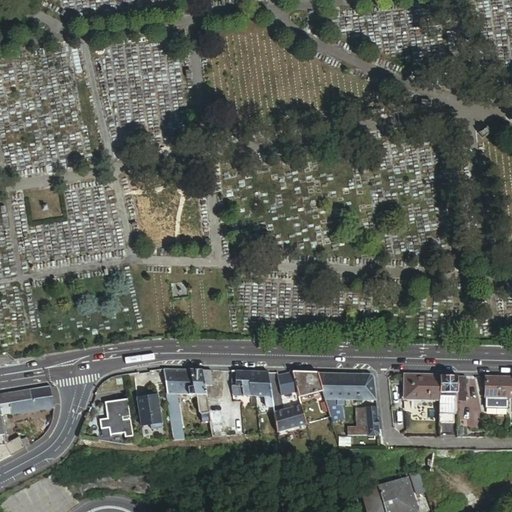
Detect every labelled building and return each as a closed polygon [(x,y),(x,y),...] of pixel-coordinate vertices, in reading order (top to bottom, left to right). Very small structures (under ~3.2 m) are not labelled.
[(189,371),(163,370),(167,396),(181,396),(195,397),(189,371)] [(202,371),(189,371),(195,397),(199,413),(202,416),(204,415),(209,415),(207,402),(205,387),(202,371)] [(212,387),(211,372),(202,371),(205,387),(212,387)] [(256,373),(233,372),(232,387),(234,396),(256,397),(255,384),(258,384),(256,373)] [(268,373),(256,373),(258,384),(255,384),(256,397),(267,397),(272,397),(268,373)] [(293,374),(292,374),(298,393),(321,387),(317,374),(293,374)] [(362,375),(317,374),(321,387),(322,389),(361,390),(362,375)] [(322,389),(323,393),(325,400),(344,401),(376,402),(375,384),(374,378),(372,375),(362,375),(361,390),(322,389)] [(440,377),(405,376),(405,401),(440,401),(440,377)] [(457,415),(457,402),(457,397),(458,392),(458,378),(440,377),(440,401),(440,415),(446,415),(457,415)] [(466,378),(458,378),(458,392),(466,392),(466,378)] [(511,378),(487,378),(486,398),(487,398),(509,398),(511,398),(511,378)] [(50,387),(30,390),(32,402),(9,406),(9,408),(11,416),(54,408),(50,387)] [(298,393),(299,399),(323,393),(322,389),(321,387),(298,393)] [(30,390),(0,395),(0,409),(9,408),(9,406),(32,402),(30,390)] [(162,429),(158,396),(138,398),(142,427),(151,426),(152,431),(162,429)] [(167,396),(172,426),(186,424),(181,396),(167,396)] [(509,398),(487,398),(486,409),(508,409),(509,398)] [(133,437),(127,400),(105,403),(107,420),(100,421),(101,430),(109,429),(110,436),(124,434),(125,438),(133,437)] [(213,439),(226,438),(219,400),(207,402),(209,415),(210,423),(213,439)] [(344,401),(325,400),(326,404),(329,412),(332,424),(343,421),(341,407),(343,407),(344,401)] [(301,406),(274,414),(278,433),(306,425),(301,406)] [(0,436),(6,435),(3,417),(11,416),(9,408),(0,409),(0,436)] [(378,419),(377,408),(366,409),(367,420),(368,437),(368,438),(376,438),(379,435),(379,431),(378,419)] [(440,415),(440,432),(440,436),(455,436),(455,424),(446,424),(446,415),(440,415)] [(446,424),(455,424),(456,424),(457,415),(446,415),(446,424)] [(348,437),(368,437),(367,420),(357,420),(358,428),(347,428),(348,437)] [(0,462),(11,456),(6,445),(6,435),(0,436),(0,462)] [(11,456),(26,449),(25,448),(21,441),(19,437),(6,445),(11,456)] [(26,438),(21,441),(25,448),(30,445),(26,438)] [(425,493),(419,471),(410,474),(416,495),(425,493)] [(407,479),(406,475),(388,480),(389,483),(378,487),(384,511),(416,511),(408,478),(407,479)] [(376,482),(359,487),(360,490),(377,486),(376,482)] [(377,486),(360,490),(366,511),(384,511),(378,487),(377,486)]
